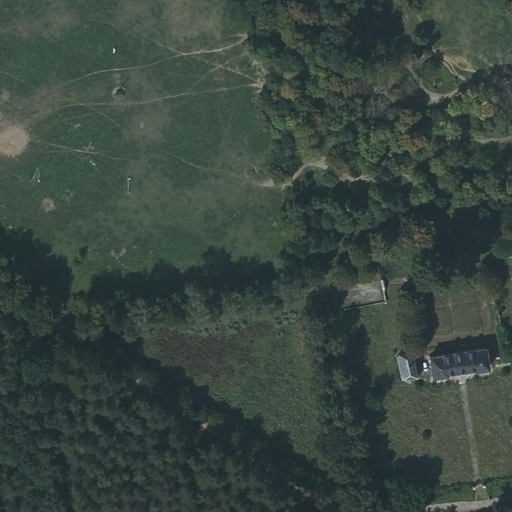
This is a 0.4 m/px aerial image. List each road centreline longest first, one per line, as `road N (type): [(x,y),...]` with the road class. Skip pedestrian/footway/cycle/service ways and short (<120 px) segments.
road 1 (track): [(0,292),(339,511)]
road 2 (unknown): [(54,328),(78,315),(390,278)]
